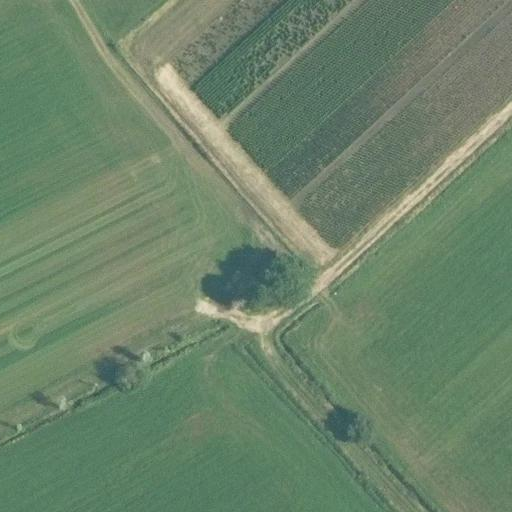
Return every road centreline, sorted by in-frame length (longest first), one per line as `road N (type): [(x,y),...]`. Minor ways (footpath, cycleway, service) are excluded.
road 1 (track): [(239,328),(262,324),(511,99)]
road 2 (track): [(417,511),(239,328)]
